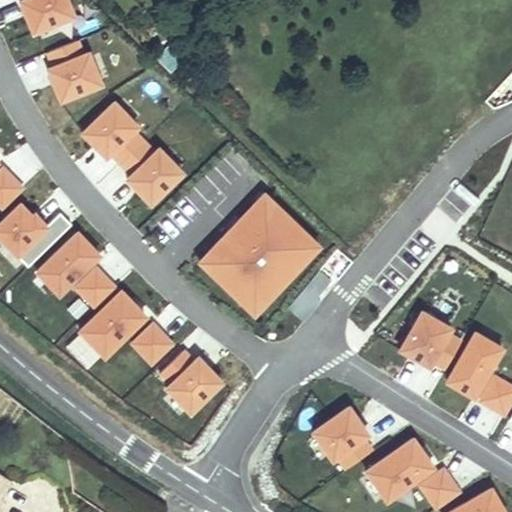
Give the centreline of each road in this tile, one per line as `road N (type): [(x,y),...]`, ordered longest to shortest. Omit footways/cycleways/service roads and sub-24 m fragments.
road 1 (residential): [(0,61),(17,103),(64,173),(277,377)]
road 2 (residential): [(511,118),(466,152),(307,341)]
road 3 (tertiary): [(200,492),(56,396),(0,348)]
road 4 (residential): [(511,466),(307,341)]
road 5 (residential): [(277,377),(200,492)]
